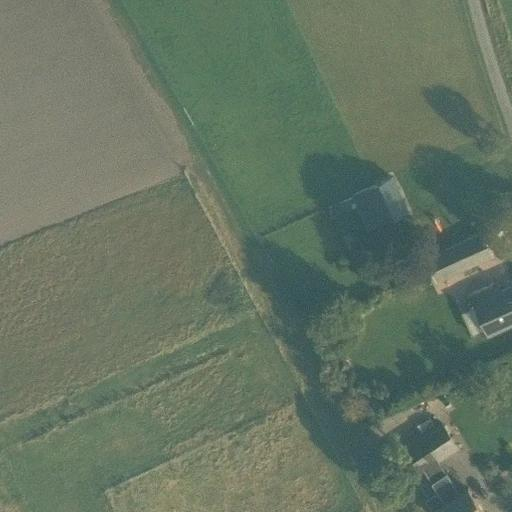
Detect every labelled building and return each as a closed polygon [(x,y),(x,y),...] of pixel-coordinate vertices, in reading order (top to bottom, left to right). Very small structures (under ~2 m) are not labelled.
[(367,229),(389,219),(407,210),(392,177),(352,196),(367,229)] [(318,245),(300,253),(307,267),(323,260),(338,253),(320,216),(308,222),(318,245)] [(492,255),(482,233),(427,258),(437,280),(492,255)] [(472,334),(485,328),(488,334),(511,323),(511,286),(501,292),(497,282),(470,294),(476,306),(462,313),(472,334)] [(448,473),(439,460),(458,448),(442,423),(402,449),(418,474),(425,469),(434,482),(448,473)] [(440,507),(442,511),(483,511),(468,488),(461,493),(448,473),(434,482),(447,502),(440,507)]
